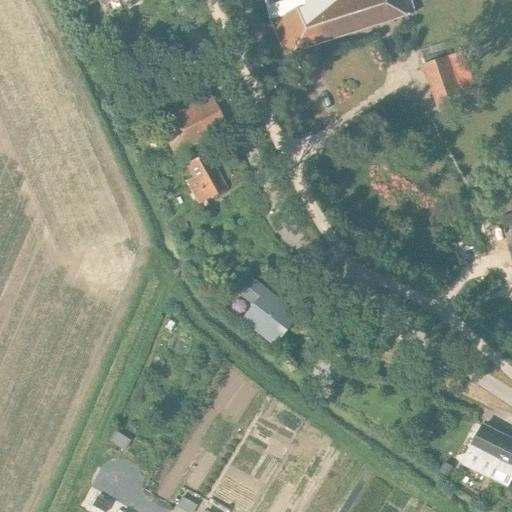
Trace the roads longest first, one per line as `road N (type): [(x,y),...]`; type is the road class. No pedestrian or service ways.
road 1 (track): [(42,0),(182,309),(236,359),(451,511)]
road 2 (unclassified): [(511,399),(319,268),(276,207),(177,0)]
road 3 (track): [(63,511),(163,278)]
